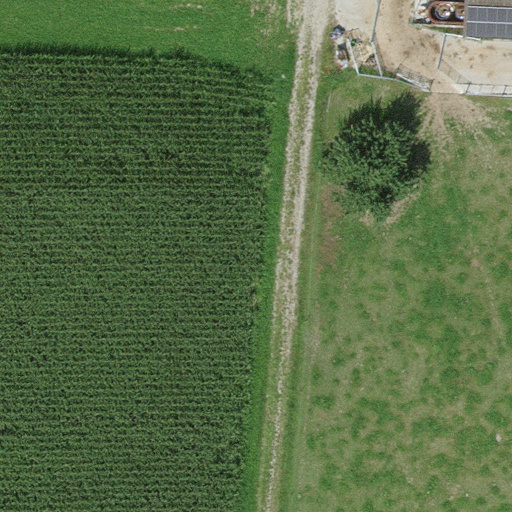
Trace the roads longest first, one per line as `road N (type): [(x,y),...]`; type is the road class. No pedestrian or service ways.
road 1 (track): [(324,0),(300,323),(511,329)]
road 2 (track): [(300,323),(280,511)]
